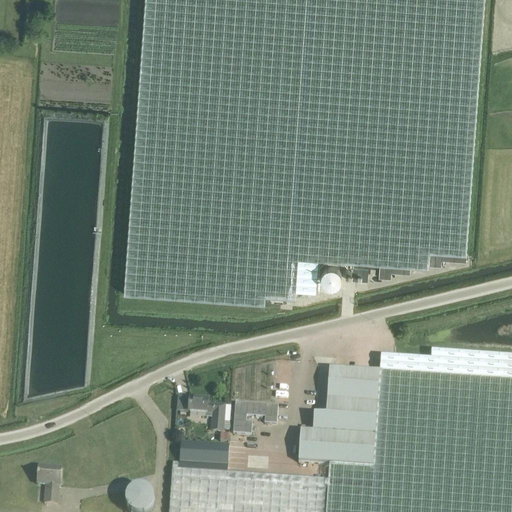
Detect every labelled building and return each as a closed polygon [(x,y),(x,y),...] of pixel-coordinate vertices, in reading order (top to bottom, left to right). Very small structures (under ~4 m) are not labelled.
[(295,299),(296,291),(298,259),(318,260),(344,262),(363,0),(145,0),(128,234),(124,294),(264,304),(265,296),(295,299)] [(484,0),(363,0),(344,262),(427,268),(429,252),(466,255),(484,0)] [(466,263),(467,257),(430,254),(429,266),(441,267),(442,261),(466,263)] [(315,292),(318,260),(298,259),(296,291),(315,292)] [(332,265),(331,265),(329,265),(328,265),(327,266),(326,267),(324,267),(323,268),(322,269),(322,270),(321,271),(321,273),(320,274),(320,275),(320,276),(320,277),(321,279),(321,280),(322,281),(323,283),(325,284),(326,285),(327,286),(329,286),(330,286),(331,286),(333,286),(334,286),(335,286),(336,285),(337,284),(338,284),(339,282),(340,281),(341,280),(341,279),(341,278),(341,277),(342,276),(342,275),(341,274),(341,273),(341,271),(340,270),(339,269),(339,268),(338,268),(337,267),(335,266),(333,265),(332,265)] [(368,269),(346,267),(345,279),(367,281),(368,269)] [(379,267),(378,279),(390,280),(391,273),(409,275),(409,269),(379,267)] [(380,372),(511,381),(511,356),(431,352),(431,359),(381,356),(380,372)] [(380,372),(380,373),(330,368),(326,417),(314,417),(313,432),(300,431),(298,462),(329,464),(329,465),(374,468),(380,372)] [(511,511),(511,381),(380,372),(374,468),(329,465),(326,511),(511,511)] [(224,415),(225,409),(225,405),(208,404),(208,401),(190,400),(189,412),(212,414),(210,430),(223,431),(224,415)] [(235,415),(247,416),(259,417),(260,404),(235,403),(235,415)] [(260,404),(259,417),(265,417),(265,423),(277,424),(278,406),(260,404)] [(247,416),(235,415),(233,433),(252,435),(252,422),(246,422),(247,416)] [(228,466),(229,446),(229,445),(181,442),(180,464),(228,466)] [(172,463),(168,511),(323,511),(325,488),(325,480),(326,479),(287,477),(227,473),(228,466),(180,464),(172,463)] [(39,466),(38,476),(37,484),(46,485),(45,503),(58,504),(59,486),(60,486),(62,468),(39,466)] [(141,488),(140,488),(139,488),(137,488),(135,489),(133,490),(132,490),(131,491),(129,493),(128,494),(128,495),(127,496),(127,498),(126,499),(126,500),(126,501),(126,503),(126,504),(126,505),(126,506),(127,507),(127,508),(128,509),(129,510),(130,511),(149,511),(150,511),(151,511),(151,510),(152,509),(153,508),(153,507),(153,506),(154,505),(154,504),(154,502),(154,500),(154,499),(153,498),(153,497),(153,496),(152,495),(152,494),(151,493),(150,493),(149,491),(147,490),(145,489),(143,488),(141,488)]
